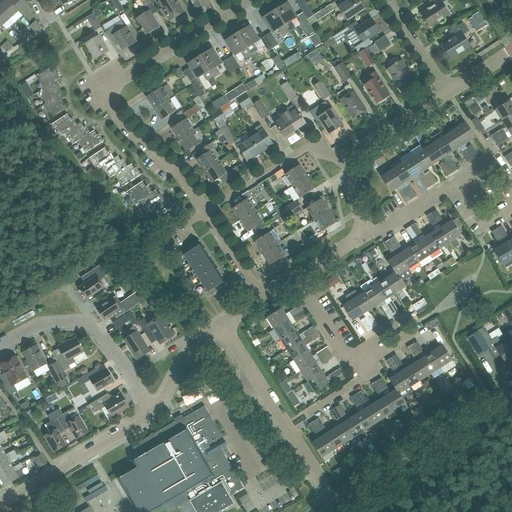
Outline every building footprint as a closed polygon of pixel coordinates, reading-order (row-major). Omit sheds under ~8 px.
[(18,12),(8,0),(0,7),(11,19),(18,12)] [(23,0),(7,0),(8,0),(18,12),(20,15),(29,7),(23,0)] [(116,0),(112,0),(109,2),(117,15),(124,11),(116,0)] [(175,0),(157,0),(159,2),(158,2),(170,21),(184,13),(175,0)] [(209,2),(208,0),(189,0),(196,10),(209,2)] [(348,20),(356,15),(365,9),(358,0),(349,0),(339,7),(348,20)] [(429,9),(429,8),(427,9),(428,10),(422,14),(430,27),(449,15),(440,1),(441,0),(427,0),(433,7),(429,9)] [(276,11),(288,32),(294,28),(290,21),(296,17),(288,4),(276,11)] [(313,16),(314,16),(307,4),(300,9),(302,13),(307,21),(313,17),(313,16)] [(313,16),(313,17),(317,22),(334,11),(331,5),(314,16),(313,16)] [(0,22),(3,26),(11,19),(0,7),(0,6),(0,22)] [(149,11),(136,19),(141,27),(146,36),(154,31),(157,32),(158,29),(160,28),(154,19),(152,16),(149,11)] [(264,19),(269,27),(272,32),(278,28),(283,35),(288,32),(276,11),(264,19)] [(315,33),(310,26),(307,21),(302,13),(297,16),(305,29),(310,36),(315,33)] [(478,13),(472,17),(479,26),(485,22),(478,13)] [(93,14),(87,18),(76,25),(67,30),(69,33),(89,21),(95,31),(102,28),(93,14)] [(371,44),(368,40),(380,32),(371,20),(350,33),(347,28),(337,34),(332,38),(336,43),(341,40),(347,36),(358,53),(371,44)] [(127,28),(126,29),(122,21),(106,31),(114,44),(118,42),(123,50),(136,42),(127,28)] [(42,28),(39,25),(36,22),(30,27),(36,33),(42,28)] [(469,32),(463,23),(449,32),(453,40),(443,46),(451,59),(470,47),(463,36),(469,32)] [(238,34),(251,54),(256,51),(252,44),(258,40),(250,27),(238,34)] [(26,30),(23,32),(28,38),(31,36),(26,30)] [(28,38),(23,32),(19,36),(25,42),(28,38)] [(266,35),(274,48),(277,54),(279,53),(281,50),(278,46),(270,32),(266,35)] [(226,42),(232,50),(235,55),(241,51),(245,58),(251,54),(238,34),(226,42)] [(274,48),(266,35),(260,39),(268,52),(274,48)] [(311,38),(313,47),(320,45),(317,36),(311,38)] [(373,57),(380,52),(391,45),(385,36),(374,43),(375,44),(368,49),(373,57)] [(104,46),(99,37),(86,45),(95,59),(105,53),(102,48),(104,46)] [(8,42),(5,45),(10,51),(13,48),(8,42)] [(7,54),(10,51),(5,45),(1,48),(7,54)] [(221,63),(218,59),(213,50),(201,57),(213,78),(219,74),(215,67),(221,63)] [(367,50),(360,54),(368,67),(375,62),(367,50)] [(305,55),(308,61),(312,67),(323,61),(317,51),(311,54),(310,52),(305,55)] [(232,55),(228,58),(236,72),(241,68),(232,55)] [(218,85),(213,78),(201,57),(189,65),(197,78),(204,74),(208,81),(212,88),(218,85)] [(228,58),(223,61),(231,75),(236,72),(228,58)] [(388,70),(396,82),(401,91),(415,82),(402,62),(388,70)] [(282,63),(277,66),(280,71),(285,68),(282,63)] [(342,65),(335,69),(343,83),(350,78),(342,65)] [(36,77),(44,89),(57,82),(60,79),(56,72),(57,71),(54,66),(36,77)] [(185,76),(183,73),(180,69),(175,72),(179,77),(180,79),(185,76)] [(243,73),(247,79),(252,76),(248,70),(243,73)] [(365,86),(371,95),(376,104),(387,97),(383,90),(385,89),(376,73),(370,77),(372,81),(365,86)] [(206,95),(203,91),(195,78),(190,81),(198,94),(200,98),(206,95)] [(258,86),(254,80),(247,85),(244,86),(248,93),(258,86)] [(59,86),(57,82),(44,89),(38,93),(46,104),(59,97),(62,94),(58,87),(59,86)] [(287,83),(282,87),(291,101),(297,98),(287,83)] [(321,83),(314,87),(323,101),(330,96),(321,83)] [(169,99),(175,95),(168,85),(162,89),(162,88),(147,97),(154,109),(169,99)] [(354,92),(349,96),(346,90),(338,95),(341,101),(353,119),(366,111),(354,92)] [(31,91),(25,95),(28,99),(34,95),(31,91)] [(254,107),(254,106),(246,93),(236,100),(243,110),(246,109),(247,111),(253,107),(254,107)] [(224,96),(213,104),(217,111),(220,109),(228,104),(229,103),(224,96)] [(59,97),(46,104),(40,108),(48,120),(64,110),(60,102),(61,101),(59,97)] [(198,97),(194,100),(193,100),(196,106),(201,102),(198,97)] [(177,111),(169,99),(154,109),(162,121),(177,111)] [(262,119),(264,118),(264,119),(270,116),(260,101),(255,104),(255,105),(254,106),(254,107),(262,119)] [(476,102),(473,104),(471,101),(467,104),(470,107),(468,107),(474,116),(482,111),(476,102)] [(205,107),(201,102),(196,106),(200,110),(205,107)] [(511,115),(511,104),(510,102),(496,111),(502,122),(511,115)] [(305,103),(299,105),(301,112),(307,110),(305,103)] [(328,106),(326,103),(310,112),(316,122),(320,120),(329,134),(340,127),(336,122),(339,120),(332,109),(331,110),(329,106),(328,106)] [(228,104),(220,109),(226,118),(234,113),(228,104)] [(288,109),(283,112),(295,131),(306,124),(301,116),(297,110),(294,105),(288,109)] [(197,106),(184,112),(187,118),(199,112),(197,106)] [(454,106),(447,110),(450,115),(457,111),(454,106)] [(211,115),(219,128),(226,124),(225,122),(227,120),(226,118),(220,109),(211,115)] [(284,138),(295,131),(283,112),(279,115),(282,120),(275,124),(284,138)] [(60,137),(65,134),(77,125),(74,121),(72,122),(68,115),(52,125),(60,137)] [(511,130),(511,115),(502,122),(509,132),(511,130)] [(477,118),(472,121),(479,133),(484,130),(477,118)] [(433,119),(423,126),(427,132),(437,125),(433,119)] [(179,141),(193,131),(186,120),(172,129),(179,141)] [(81,123),(77,125),(65,134),(73,146),(78,142),(90,134),(87,129),(86,130),(81,123)] [(455,131),(464,145),(475,138),(466,124),(455,131)] [(250,138),(260,154),(273,145),(260,126),(255,129),(258,133),(250,138)] [(491,137),(494,142),(506,134),(503,129),(491,137)] [(90,134),(78,142),(86,154),(104,142),(101,137),(99,138),(94,131),(90,134)] [(201,143),(193,131),(179,141),(187,152),(201,143)] [(215,134),(218,139),(223,136),(220,131),(215,134)] [(464,145),(455,131),(445,137),(454,152),(464,145)] [(443,159),(446,162),(453,173),(458,170),(448,155),(454,152),(445,137),(441,132),(431,139),(434,144),(443,159)] [(508,138),(506,134),(494,142),(498,147),(509,139),(508,138)] [(223,136),(218,139),(221,144),(227,141),(223,136)] [(406,136),(402,139),(406,145),(410,142),(406,136)] [(248,162),(260,154),(250,138),(243,143),(240,139),(235,143),(248,162)] [(204,172),(219,162),(212,152),(217,148),(213,143),(201,150),(204,155),(197,160),(204,172)] [(443,159),(434,144),(424,151),(433,165),(443,159)] [(391,145),(382,151),(384,155),(394,149),(391,145)] [(466,149),(474,160),(479,157),(472,145),(466,149)] [(103,167),(114,159),(112,155),(110,156),(105,148),(89,159),(95,167),(97,171),(103,167)] [(474,160),(466,149),(462,152),(469,163),(474,160)] [(433,165),(424,151),(413,158),(423,172),(433,165)] [(383,157),(381,153),(368,160),(370,164),(383,157)] [(118,157),(114,159),(103,167),(110,179),(116,176),(128,167),(125,163),(123,164),(118,157)] [(403,164),(412,179),(423,172),(413,158),(403,164)] [(227,174),(222,166),(219,162),(204,172),(212,184),(220,178),(224,183),(234,176),(231,171),(227,174)] [(448,176),(453,173),(446,162),(441,165),(448,176)] [(237,167),(240,172),(245,169),(242,164),(237,167)] [(412,179),(403,164),(393,171),(402,185),(412,179)] [(128,167),(116,176),(123,187),(141,176),(138,171),(136,172),(131,165),(128,167)] [(285,175),(290,183),(293,187),(308,177),(300,165),(285,175)] [(281,169),(274,173),(277,178),(284,175),(281,169)] [(397,188),(402,185),(393,171),(382,178),(391,192),(397,188)] [(430,172),(425,175),(432,187),(437,183),(430,172)] [(427,190),(432,187),(425,175),(420,178),(427,190)] [(315,189),(308,177),(293,187),(300,199),(315,189)] [(263,182),(267,187),(271,184),(268,179),(263,182)] [(134,204),(140,201),(152,193),(149,188),(147,189),(142,182),(126,192),(132,201),(134,204)] [(261,190),(267,187),(263,182),(258,185),(261,190)] [(402,185),(397,188),(400,191),(399,192),(406,203),(411,200),(404,189),(402,185)] [(404,189),(411,200),(416,197),(409,185),(404,189)] [(156,190),(152,193),(140,201),(142,204),(144,207),(139,210),(143,215),(147,213),(153,209),(165,201),(162,196),(160,198),(156,190)] [(169,198),(165,201),(153,209),(161,221),(179,209),(175,204),(174,206),(169,198)] [(240,221),(255,211),(248,199),(233,209),(240,221)] [(314,220),(329,211),(322,199),(307,209),(314,220)] [(286,216),(301,206),(298,201),(282,211),(286,216)] [(286,216),(289,220),(304,211),(301,206),(286,216)] [(431,213),(439,225),(444,222),(436,210),(431,213)] [(263,223),(255,211),(240,221),(248,232),(263,223)] [(273,222),(279,218),(280,219),(286,216),(282,211),(277,214),(277,213),(270,218),(273,222)] [(337,222),(329,211),(314,220),(322,232),(337,222)] [(439,225),(431,213),(426,217),(434,228),(439,225)] [(286,216),(280,219),(283,224),(289,220),(286,216)] [(441,228),(454,249),(459,246),(455,239),(461,236),(452,221),(441,228)] [(415,224),(411,227),(418,238),(423,235),(415,224)] [(502,226),(497,229),(504,241),(509,238),(502,226)] [(420,242),(418,238),(411,227),(405,230),(415,245),(420,242)] [(430,235),(439,249),(445,245),(449,252),(454,249),(441,228),(430,235)] [(498,244),(504,241),(497,229),(491,232),(498,244)] [(262,254),(277,244),(270,233),(255,242),(262,254)] [(439,249),(430,235),(420,242),(429,256),(439,249)] [(397,251),(397,252),(399,255),(404,252),(395,237),(390,240),(397,251)] [(392,255),(397,252),(397,251),(390,240),(385,243),(392,255)] [(184,256),(190,264),(196,274),(213,263),(209,257),(210,256),(205,249),(204,250),(199,241),(180,253),(182,257),(184,256)] [(308,241),(304,244),(307,249),(312,246),(308,241)] [(410,248),(419,263),(429,256),(420,242),(415,245),(410,248)] [(285,256),(277,244),(262,254),(270,266),(285,256)] [(307,249),(304,244),(298,247),(302,252),(307,249)] [(506,269),(511,265),(511,255),(506,244),(495,251),(503,265),(504,265),(506,269)] [(404,252),(399,255),(408,269),(419,263),(410,248),(404,252)] [(100,282),(111,274),(123,265),(116,255),(104,263),(87,274),(91,280),(79,288),(87,300),(104,288),(100,282)] [(412,275),(408,269),(399,255),(388,262),(396,273),(398,276),(402,282),(412,275)] [(196,274),(202,284),(208,292),(206,294),(208,297),(227,285),(222,277),(223,276),(218,269),(217,269),(213,263),(196,274)] [(363,265),(362,266),(367,274),(369,273),(370,272),(368,267),(365,263),(363,265)] [(343,270),(338,273),(341,278),(346,275),(343,270)] [(431,281),(441,274),(438,270),(428,276),(431,280),(431,281)] [(384,301),(395,294),(386,280),(380,283),(377,278),(374,280),(369,273),(367,274),(371,280),(384,301)] [(396,273),(386,280),(395,294),(406,287),(402,282),(398,276),(396,273)] [(331,279),(325,283),(329,289),(334,285),(331,279)] [(384,301),(371,280),(361,287),(365,293),(374,308),(384,301)] [(135,290),(120,301),(126,310),(142,300),(135,290)] [(355,291),(350,294),(364,314),(374,308),(365,293),(359,297),(355,291)] [(364,314),(350,294),(346,297),(349,303),(344,307),(353,321),(364,314)] [(113,299),(97,310),(105,320),(113,315),(116,320),(127,313),(123,307),(120,309),(113,299)] [(412,306),(416,311),(427,304),(424,299),(412,306)] [(392,301),(387,304),(394,316),(399,313),(392,301)] [(389,319),(394,316),(387,304),(382,308),(389,319)] [(429,308),(427,304),(416,311),(418,315),(429,308)] [(292,318),(304,311),(300,306),(289,313),(292,318)] [(274,329),(289,320),(282,309),(267,318),(274,329)] [(508,309),(503,313),(507,319),(511,326),(511,315),(508,309)] [(304,311),(292,318),(295,323),(307,316),(304,311)] [(133,326),(138,323),(131,312),(113,323),(117,329),(130,321),(133,326)] [(371,315),(366,318),(373,329),(378,326),(371,315)] [(144,319),(138,323),(148,338),(154,334),(160,345),(174,336),(161,317),(148,325),(144,319)] [(368,332),(373,329),(366,318),(361,321),(368,332)] [(437,319),(425,327),(429,332),(440,324),(437,319)] [(274,329),(281,340),(295,330),(289,320),(274,329)] [(150,352),(137,332),(134,327),(126,333),(129,337),(124,340),(128,347),(129,346),(131,349),(130,350),(137,360),(150,352)] [(302,334),(305,339),(317,332),(314,327),(302,334)] [(484,328),(478,332),(467,338),(479,356),(489,349),(495,358),(500,355),(506,364),(511,359),(511,349),(503,336),(498,339),(497,337),(492,341),(488,335),(484,328)] [(288,350),(302,341),(295,330),(281,340),(288,350)] [(317,332),(305,339),(309,344),(320,337),(317,332)] [(511,338),(508,332),(503,336),(511,349),(511,338)] [(74,358),(84,353),(76,338),(66,344),(65,343),(58,347),(59,349),(54,352),(64,372),(71,369),(69,366),(76,363),(74,358)] [(288,350),(294,361),(309,351),(302,341),(288,350)] [(412,345),(419,356),(424,353),(417,342),(412,345)] [(419,356),(412,345),(407,348),(415,359),(419,356)] [(24,353),(34,372),(47,365),(37,346),(24,353)] [(443,346),(432,353),(441,367),(452,361),(443,346)] [(319,360),(330,353),(327,348),(316,355),(319,360)] [(296,374),(301,371),(315,362),(309,351),(294,361),(290,363),(296,374)] [(330,353),(319,360),(322,365),(333,358),(330,353)] [(431,374),(441,367),(432,353),(421,360),(431,374)] [(391,358),(399,370),(404,366),(396,355),(391,358)] [(5,374),(0,376),(0,381),(3,386),(11,396),(18,392),(14,385),(27,378),(16,357),(1,365),(5,374)] [(399,370),(391,358),(386,361),(394,373),(399,370)] [(421,360),(411,366),(420,381),(431,374),(421,360)] [(301,371),(308,381),(322,372),(315,362),(301,371)] [(59,383),(65,380),(56,363),(50,366),(59,383)] [(410,387),(420,381),(411,366),(401,373),(410,387)] [(329,376),(332,381),(344,374),(340,369),(329,376)] [(95,370),(87,375),(77,381),(81,387),(91,381),(97,392),(105,387),(114,382),(107,370),(99,375),(95,370)] [(329,383),(322,372),(308,381),(314,392),(329,383)] [(401,373),(390,380),(396,390),(397,390),(399,394),(400,394),(403,399),(413,392),(410,387),(401,373)] [(377,382),(384,393),(389,390),(382,379),(377,382)] [(384,393),(377,382),(372,385),(379,396),(384,393)] [(199,387),(180,395),(185,405),(203,398),(199,387)] [(37,400),(42,397),(37,388),(31,392),(37,400)] [(397,390),(396,390),(386,396),(395,411),(398,416),(403,413),(400,408),(406,404),(403,399),(400,394),(399,394),(397,390)] [(361,392),(356,395),(363,406),(368,403),(361,392)] [(108,394),(90,404),(95,413),(106,407),(112,418),(129,408),(121,393),(111,399),(108,394)] [(358,410),(363,406),(356,395),(351,398),(358,410)] [(49,396),(45,401),(50,405),(54,399),(49,396)] [(395,411),(386,396),(376,403),(385,418),(395,411)] [(374,424),(385,418),(376,403),(365,410),(374,424)] [(340,405),(335,408),(342,420),(347,417),(340,405)] [(181,419),(132,447),(138,456),(130,461),(134,467),(117,478),(136,511),(155,511),(164,507),(166,511),(171,511),(177,509),(179,511),(220,511),(234,504),(230,496),(244,488),(221,449),(223,448),(220,443),(210,449),(209,446),(223,438),(205,407),(182,420),(181,419)] [(337,423),(342,420),(335,408),(330,412),(337,423)] [(54,413),(65,432),(70,429),(76,439),(88,433),(79,417),(73,420),(68,412),(63,415),(60,409),(54,413)] [(364,431),(374,424),(365,410),(355,416),(364,431)] [(65,432),(54,413),(48,416),(51,422),(46,425),(51,434),(45,437),(54,452),(66,446),(60,435),(65,432)] [(344,423),(354,437),(357,442),(367,436),(364,431),(355,416),(344,423)] [(314,422),(321,433),(326,430),(319,418),(314,422)] [(321,433),(314,422),(309,425),(316,436),(321,433)] [(334,430),(343,444),(354,437),(344,423),(334,430)] [(410,432),(411,434),(415,431),(414,430),(414,429),(411,424),(406,428),(410,432)] [(405,428),(399,432),(402,437),(408,433),(405,428)] [(323,436),(333,451),(343,444),(334,430),(323,436)] [(0,438),(0,450),(3,449),(0,444),(0,443),(8,439),(6,435),(0,438)] [(322,458),(333,451),(323,436),(313,443),(322,458)] [(6,455),(3,449),(0,450),(0,463),(17,454),(15,450),(6,455)] [(0,463),(0,475),(13,469),(13,468),(10,463),(19,458),(17,454),(0,463)] [(34,458),(39,468),(46,464),(41,454),(34,458)] [(22,464),(13,468),(13,469),(0,475),(0,477),(5,486),(18,478),(15,472),(24,468),(22,464)] [(108,491),(105,487),(84,499),(87,503),(108,491)]
